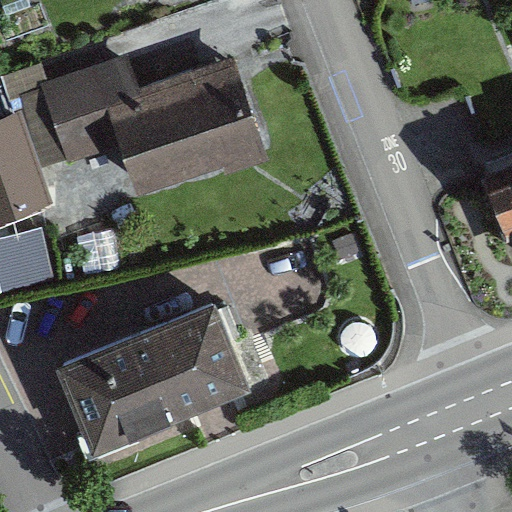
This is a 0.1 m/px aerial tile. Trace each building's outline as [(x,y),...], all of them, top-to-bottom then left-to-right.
[(119,57),(44,79),(66,154),(110,141),(124,191),(257,151),(228,55),(127,85),(119,57)] [(6,84),(0,86),(0,209),(42,196),(6,84)] [(511,154),(495,160),(511,204),(511,154)] [(43,225),(0,234),(0,271),(4,290),(54,280),(43,225)] [(214,287),(53,358),(92,447),(211,396),(254,377),(214,287)]
